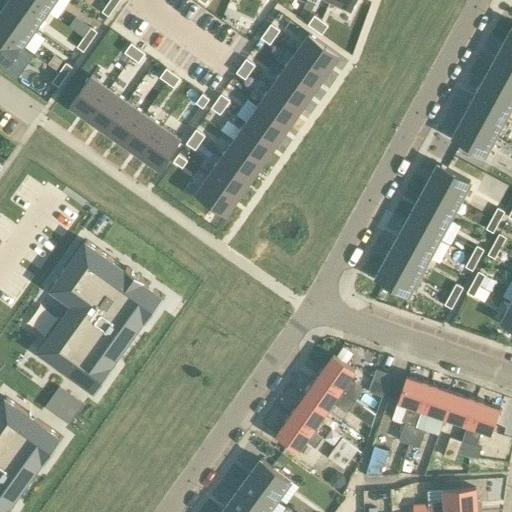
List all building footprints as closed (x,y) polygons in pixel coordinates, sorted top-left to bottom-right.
[(8,0),(3,7),(36,30),(48,12),(30,0),(8,0)] [(30,0),(48,12),(57,0),(30,0)] [(331,0),(351,9),(355,0),(331,0)] [(115,7),(109,2),(102,12),(109,17),(115,7)] [(0,11),(0,31),(24,48),(36,30),(3,7),(0,11)] [(316,15),(309,25),(315,30),(322,20),(316,15)] [(322,20),(315,30),(322,34),(329,25),(322,20)] [(271,24),(267,31),(277,38),(281,31),(271,24)] [(511,25),(503,42),(511,47),(511,25)] [(91,42),(97,32),(91,28),(84,38),(91,42)] [(24,48),(0,31),(0,57),(11,65),(24,48)] [(267,31),(262,37),(272,44),(277,38),(267,31)] [(309,34),(296,52),(326,73),(339,55),(309,34)] [(91,42),(84,38),(77,47),(84,52),(91,42)] [(511,71),(511,47),(503,42),(493,61),(511,71)] [(131,43),(124,53),(130,57),(137,47),(131,43)] [(137,47),(130,57),(137,62),(144,52),(137,47)] [(296,52),(284,69),(314,90),(326,73),(296,52)] [(246,59),(242,66),(251,73),(256,66),(246,59)] [(511,96),(511,71),(493,61),(482,80),(511,96)] [(66,63),(59,73),(66,77),(73,68),(66,63)] [(242,66),(237,72),(247,79),(251,73),(242,66)] [(166,68),(159,78),(166,82),(173,73),(166,68)] [(284,69),(271,87),(301,108),(314,90),(284,69)] [(66,77),(59,73),(52,83),(59,87),(66,77)] [(173,73),(166,82),(172,87),(179,77),(173,73)] [(91,74),(70,104),(88,117),(109,87),(91,74)] [(507,118),(511,109),(511,96),(482,80),(472,99),(507,118)] [(109,87),(88,117),(106,129),(127,99),(109,87)] [(271,87),(259,104),(289,125),(301,108),(271,87)] [(202,93),(195,103),(202,108),(209,98),(202,93)] [(221,94),(217,101),(226,108),(231,101),(221,94)] [(127,99),(106,129),(123,142),(145,112),(127,99)] [(507,118),(472,99),(461,118),(497,137),(507,118)] [(217,101),(212,107),(222,114),(226,108),(217,101)] [(259,104),(246,122),(276,143),(289,125),(259,104)] [(145,112),(123,142),(141,154),(162,125),(145,112)] [(497,137),(461,118),(451,137),(486,156),(497,137)] [(246,122),(234,139),(263,161),(276,143),(246,122)] [(162,125),(141,154),(159,167),(180,137),(162,125)] [(196,130),(192,136),(202,143),(206,137),(196,130)] [(192,136),(187,143),(197,150),(202,143),(192,136)] [(234,139),(221,157),(251,178),(263,161),(234,139)] [(179,154),(175,160),(184,167),(189,161),(179,154)] [(221,157),(209,175),(238,196),(251,178),(221,157)] [(437,164),(426,183),(461,202),(472,183),(437,164)] [(209,175),(196,193),(225,214),(238,196),(209,175)] [(416,202),(451,221),(461,202),(426,183),(416,202)] [(405,221),(441,240),(451,221),(416,202),(405,221)] [(498,208),(492,219),(499,222),(505,212),(498,208)] [(493,233),(499,222),(492,219),(486,229),(493,233)] [(395,240),(430,259),(441,240),(405,221),(395,240)] [(494,244),(501,248),(506,238),(499,234),(494,244)] [(385,259),(420,278),(430,259),(395,240),(385,259)] [(72,306),(39,353),(95,393),(113,368),(111,367),(144,322),(145,323),(163,298),(85,241),(50,290),(72,306)] [(495,259),(501,248),(494,244),(488,255),(495,259)] [(471,256),(478,260),(484,250),(477,246),(471,256)] [(472,271),(478,260),(471,256),(465,267),(472,271)] [(420,278),(385,259),(374,278),(409,297),(420,278)] [(473,282),(480,286),(486,276),(479,272),(473,282)] [(474,297),(480,286),(473,282),(467,293),(474,297)] [(450,294),(457,298),(463,288),(456,284),(450,294)] [(452,309),(457,298),(450,294),(445,305),(452,309)] [(511,328),(511,303),(510,303),(500,322),(511,328)] [(319,375),(354,400),(368,380),(333,355),(319,375)] [(390,374),(376,369),(367,391),(382,396),(390,374)] [(340,421),(354,400),(319,375),(305,396),(327,411),(340,421)] [(398,439),(409,443),(415,426),(416,426),(430,385),(406,377),(398,403),(391,419),(404,423),(398,439)] [(415,426),(409,443),(420,447),(426,429),(438,434),(444,418),(445,418),(453,393),(430,385),(416,426),(415,426)] [(52,397),(45,407),(58,416),(65,406),(72,397),(59,387),(52,397)] [(468,426),(477,401),(453,393),(445,418),(456,422),(467,426),(468,426)] [(290,416),(312,431),(313,431),(327,411),(305,396),(290,416)] [(0,511),(9,511),(12,508),(10,507),(43,463),(44,464),(62,438),(6,398),(0,406),(0,511)] [(476,445),(481,430),(492,434),(500,409),(477,401),(468,426),(462,442),(458,453),(457,454),(469,458),(477,459),(481,447),(476,445)] [(372,426),(376,415),(357,402),(350,411),(372,426)] [(312,431),(290,416),(276,436),(298,452),(312,462),(321,451),(327,441),(313,431),(312,431)] [(342,437),(335,448),(352,459),(359,449),(342,437)] [(462,442),(454,438),(450,450),(458,453),(462,442)] [(372,446),(362,472),(380,473),(388,451),(372,446)] [(345,468),(352,459),(335,448),(329,457),(345,468)] [(260,459),(247,476),(279,500),(292,483),(260,459)] [(258,511),(270,511),(279,500),(247,476),(234,494),(258,511)] [(413,511),(464,511),(477,511),(475,488),(444,490),(444,500),(427,501),(427,503),(413,504),(413,511)] [(222,511),(258,511),(234,494),(221,511),(222,511)]
